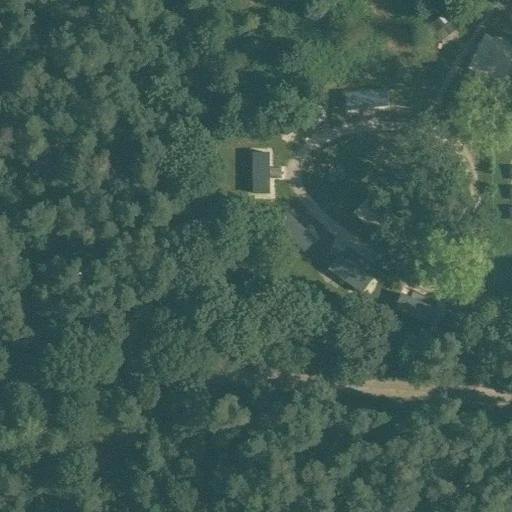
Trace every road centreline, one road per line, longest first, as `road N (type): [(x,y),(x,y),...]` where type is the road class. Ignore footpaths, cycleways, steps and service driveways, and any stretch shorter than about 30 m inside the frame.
road 1 (track): [(511,396),(179,369),(36,384)]
road 2 (track): [(0,56),(31,261),(36,384)]
